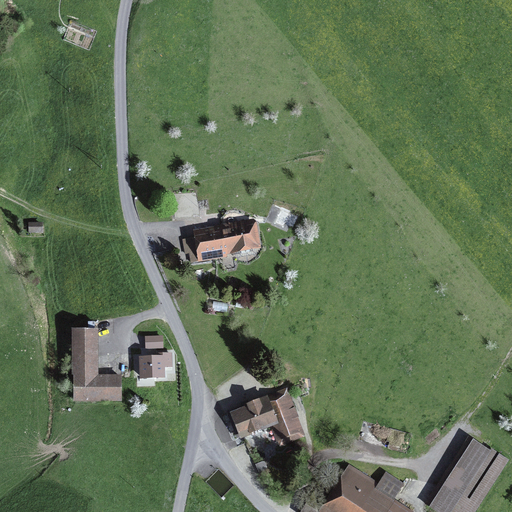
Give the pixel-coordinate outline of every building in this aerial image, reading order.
[(281,210),(277,218),(281,220),(280,224),(284,226),(285,223),(291,226),(295,216),(281,210)] [(256,246),(252,226),(196,235),(196,237),(183,240),(186,254),(190,253),(191,263),(226,257),(225,251),(256,246)] [(97,330),(73,330),(74,400),(121,400),(121,377),(96,377),(97,330)] [(162,347),(162,337),(146,338),(147,348),(157,348),(162,347)] [(171,354),(156,354),(156,358),(141,359),(142,377),(163,377),(162,367),(171,366),(171,354)] [(281,437),(278,439),(280,445),(299,438),(289,410),(294,408),(287,389),(269,396),(249,404),(228,412),(229,415),(236,434),(241,432),(242,435),(244,434),(275,422),(281,437)] [(468,438),(426,504),(438,511),(450,511),(457,502),(464,506),(459,511),(471,511),(506,459),(491,449),(489,451),(468,438)] [(411,511),(392,500),(402,485),(386,475),(378,486),(375,482),(352,467),(336,493),(322,485),(304,511),(411,511)]
